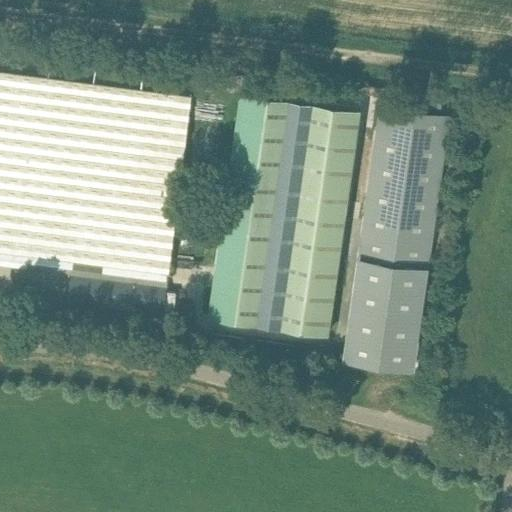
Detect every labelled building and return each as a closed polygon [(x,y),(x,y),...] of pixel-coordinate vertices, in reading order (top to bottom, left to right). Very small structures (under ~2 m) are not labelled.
[(187,149),(189,90),(139,88),(138,102),(146,106),(140,115),(155,116),(154,122),(173,123),(172,134),(167,145),(162,144),(161,157),(157,156),(150,169),(150,170),(141,187),(140,206),(155,214),(144,213),(144,227),(140,233),(147,234),(150,227),(162,234),(155,246),(167,246),(175,250),(177,185),(170,181),(187,149)] [(213,162),(204,226),(223,229),(211,315),(329,332),(361,108),(360,108),(243,91),(233,164),(213,162)] [(379,104),(343,359),(414,369),(451,114),(379,104)] [(163,310),(165,290),(165,285),(72,275),(72,280),(69,300),(163,310)] [(176,293),(166,292),(164,316),(173,316),(176,293)] [(511,367),(506,366),(496,400),(511,404),(511,367)]
